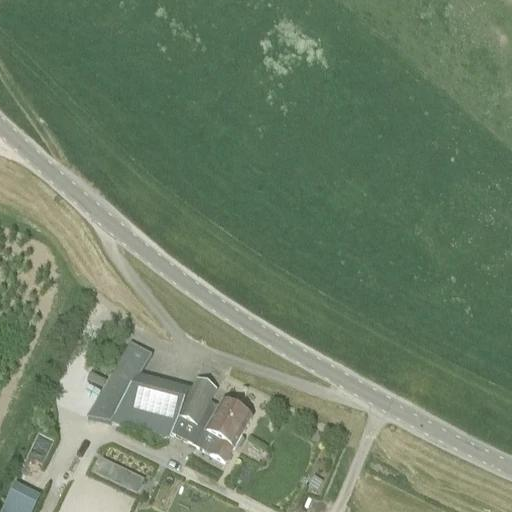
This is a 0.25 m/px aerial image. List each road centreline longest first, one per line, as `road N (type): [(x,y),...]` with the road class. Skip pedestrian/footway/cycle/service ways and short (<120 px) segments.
road 1 (unclassified): [(511,464),(326,375),(140,248),(0,125)]
road 2 (track): [(266,511),(82,426),(43,511)]
